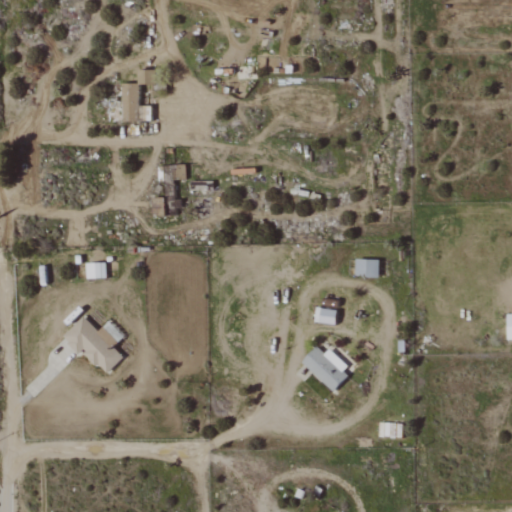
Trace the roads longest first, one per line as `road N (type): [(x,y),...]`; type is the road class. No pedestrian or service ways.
road 1 (residential): [(5,511),(11,409),(0,266)]
road 2 (residential): [(200,448),(7,446)]
